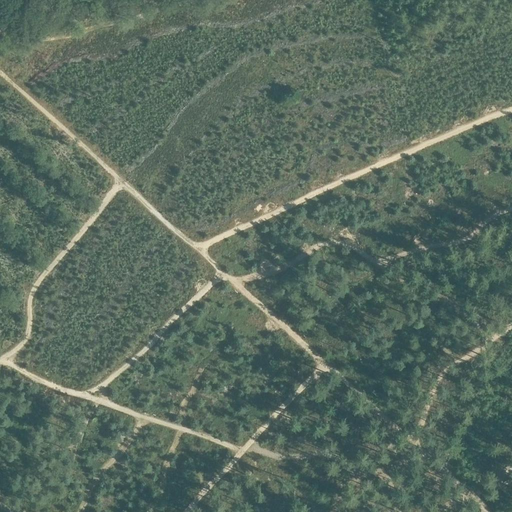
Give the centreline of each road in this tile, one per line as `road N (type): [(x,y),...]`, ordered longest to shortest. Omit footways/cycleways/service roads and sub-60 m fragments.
road 1 (track): [(0,74),(324,362)]
road 2 (track): [(511,111),(196,247)]
road 3 (track): [(0,358),(22,341),(37,281),(126,185)]
road 4 (track): [(324,362),(483,511)]
road 5 (track): [(324,362),(186,511)]
road 6 (track): [(415,448),(438,379),(511,326)]
